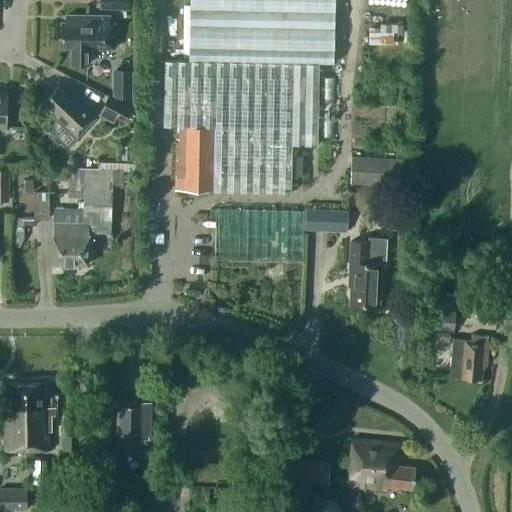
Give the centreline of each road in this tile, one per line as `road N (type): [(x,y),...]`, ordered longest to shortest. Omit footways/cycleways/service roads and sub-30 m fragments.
road 1 (tertiary): [(468,511),(441,446),(416,417),(368,386),(192,318),(0,318)]
road 2 (unknown): [(311,364),(319,204),(204,208),(177,229),(158,262),(150,313)]
